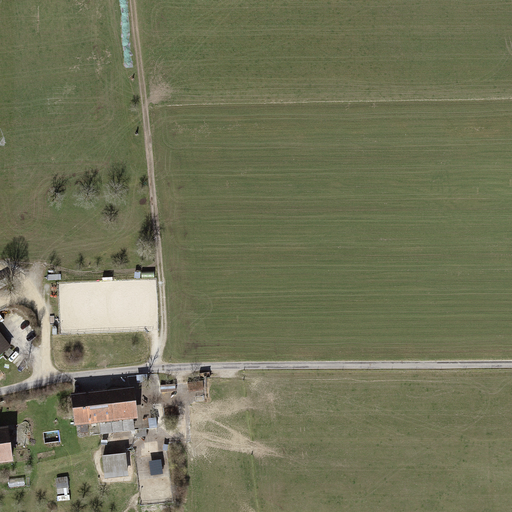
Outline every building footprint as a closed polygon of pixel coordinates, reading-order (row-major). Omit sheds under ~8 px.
[(202,380),(188,381),(189,390),(203,389),(202,380)] [(161,384),(161,392),(176,391),(176,383),(161,384)] [(133,387),(73,394),(76,423),(137,417),(133,387)] [(0,460),(11,459),(7,427),(0,427),(0,460)] [(125,453),(103,455),(104,471),(127,468),(125,453)] [(55,493),(69,492),(67,476),(54,478),(55,493)]
